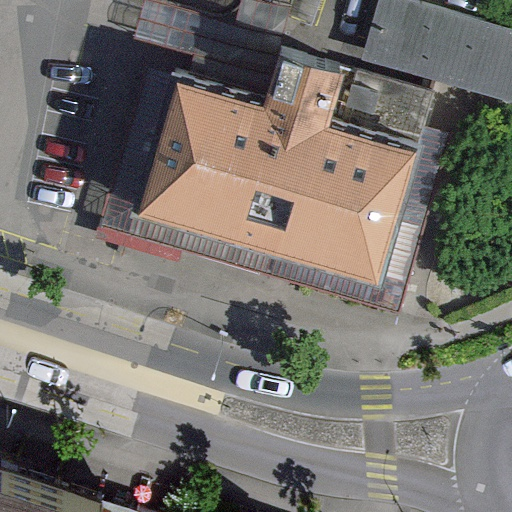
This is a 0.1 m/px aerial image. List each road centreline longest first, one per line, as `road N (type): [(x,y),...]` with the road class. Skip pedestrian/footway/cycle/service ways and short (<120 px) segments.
road 1 (secondary): [(17,335),(225,435),(506,511)]
road 2 (secondary): [(511,383),(331,395),(17,335)]
road 3 (primary): [(511,397),(492,445),(507,511)]
